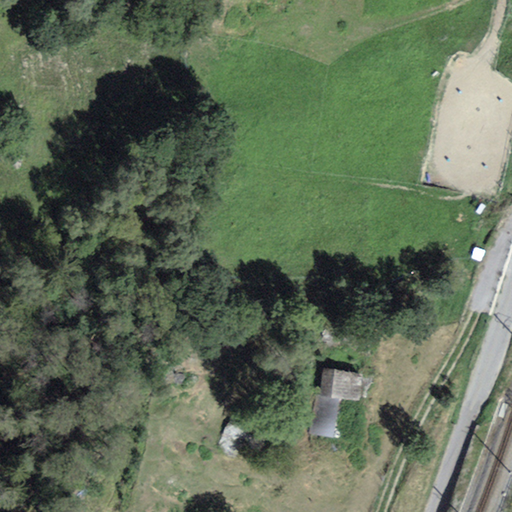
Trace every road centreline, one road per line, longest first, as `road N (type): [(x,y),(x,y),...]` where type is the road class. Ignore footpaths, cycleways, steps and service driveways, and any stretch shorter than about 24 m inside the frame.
road 1 (unclassified): [(511,275),(434,511)]
road 2 (track): [(474,311),(410,435),(381,511)]
